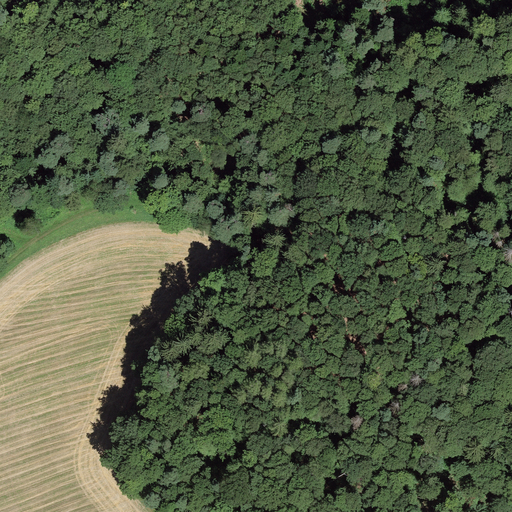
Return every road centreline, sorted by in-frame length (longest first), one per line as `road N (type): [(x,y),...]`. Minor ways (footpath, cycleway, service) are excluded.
road 1 (track): [(0,266),(73,215),(209,188),(253,155)]
road 2 (track): [(480,0),(372,32),(266,0)]
